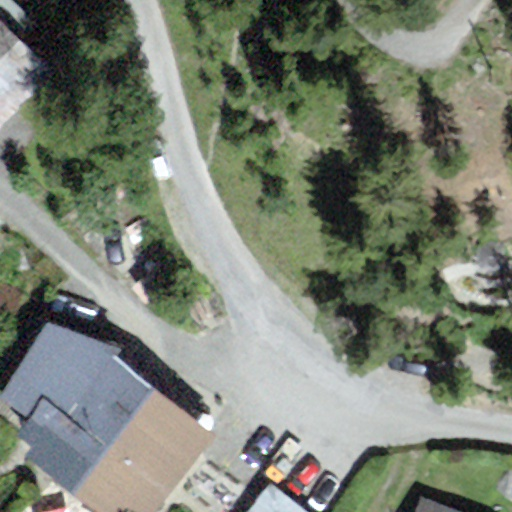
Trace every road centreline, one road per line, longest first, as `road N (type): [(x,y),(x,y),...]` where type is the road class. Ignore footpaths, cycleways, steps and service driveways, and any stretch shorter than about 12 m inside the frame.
road 1 (residential): [(511,439),(318,392),(261,331),(208,231),(133,0)]
road 2 (unknown): [(279,351),(152,339),(0,217)]
